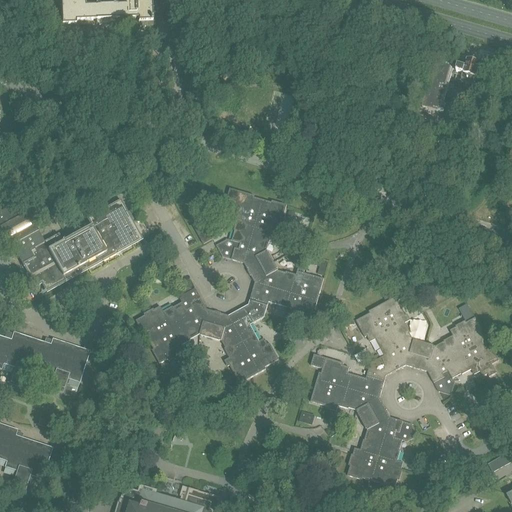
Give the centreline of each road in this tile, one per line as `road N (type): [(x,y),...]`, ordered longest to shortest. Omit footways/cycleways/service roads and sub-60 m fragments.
road 1 (residential): [(234,485),(269,395),(321,332),(385,198)]
road 2 (residential): [(161,134),(385,198)]
road 3 (residential): [(93,325),(129,336),(161,387),(164,418),(143,461)]
road 4 (residential): [(112,268),(172,232),(149,187),(161,134)]
road 5 (primary): [(368,0),(511,41)]
road 6 (residential): [(23,92),(161,134)]
road 7 (residential): [(423,511),(448,466),(511,433)]
